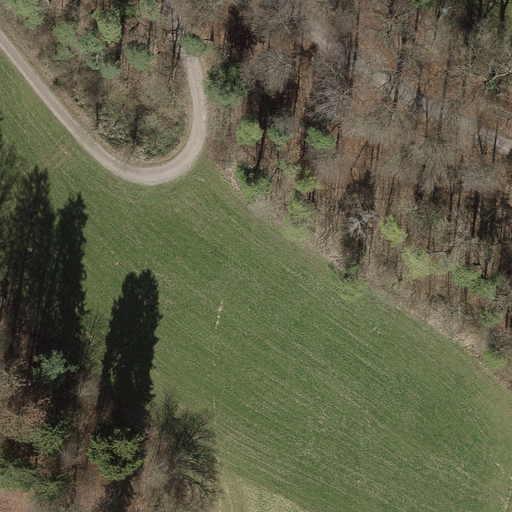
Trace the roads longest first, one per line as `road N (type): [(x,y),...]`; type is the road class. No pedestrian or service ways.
road 1 (track): [(0,26),(102,154),(138,175),(169,171),(199,144),(205,121),(173,0)]
road 2 (track): [(511,141),(373,74),(295,0)]
